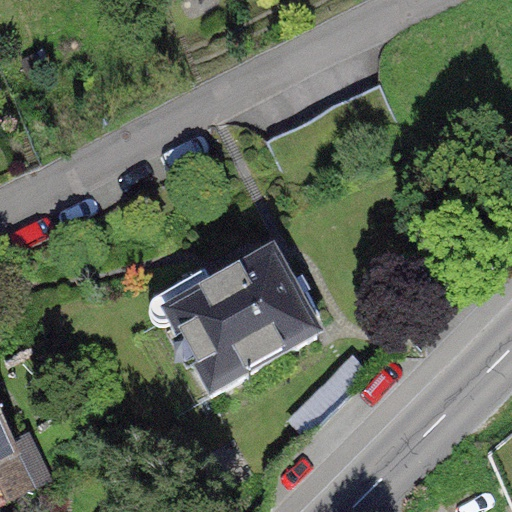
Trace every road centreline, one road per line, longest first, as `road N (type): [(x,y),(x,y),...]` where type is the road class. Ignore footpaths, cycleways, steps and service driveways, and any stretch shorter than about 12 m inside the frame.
road 1 (residential): [(0,219),(436,0)]
road 2 (secondary): [(351,511),(511,351)]
